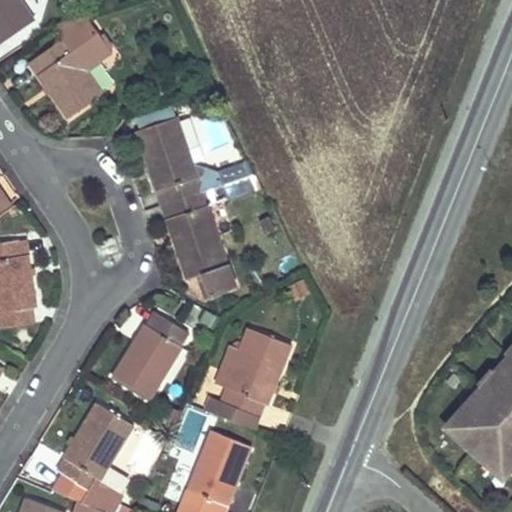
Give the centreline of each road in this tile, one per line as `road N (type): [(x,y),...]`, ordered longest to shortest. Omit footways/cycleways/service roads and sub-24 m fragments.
road 1 (secondary): [(511,56),(327,511)]
road 2 (residential): [(0,453),(86,323),(95,282),(0,122)]
